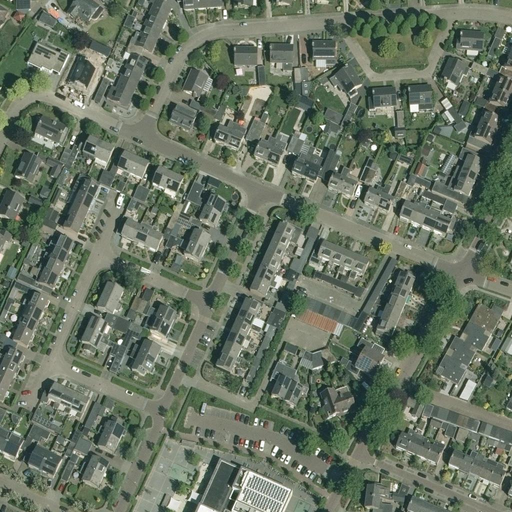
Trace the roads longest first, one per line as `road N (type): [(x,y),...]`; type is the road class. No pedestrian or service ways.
road 1 (residential): [(142,136),(188,44),(223,30),(338,22)]
road 2 (residential): [(462,275),(254,191)]
road 3 (residential): [(452,13),(429,73),(372,77),(338,22)]
road 4 (residential): [(497,511),(359,451)]
road 5 (residential): [(142,136),(49,97),(19,103)]
road 6 (residential): [(399,383),(462,275)]
road 7 (residential): [(254,191),(142,136)]
road 8 (residential): [(160,411),(209,300)]
road 9 (residential): [(160,411),(50,360)]
